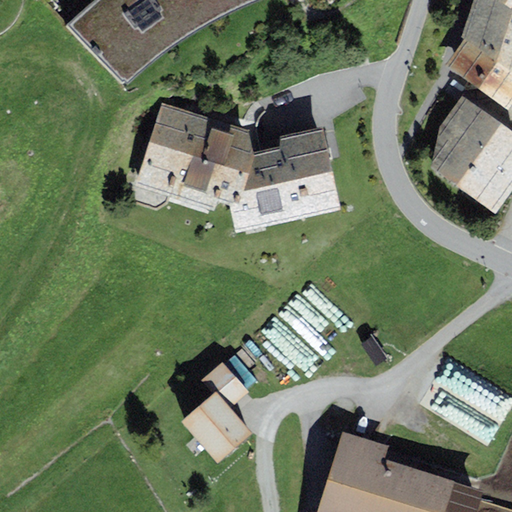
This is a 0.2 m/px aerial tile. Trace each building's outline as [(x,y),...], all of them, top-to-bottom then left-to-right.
[(238,9),(257,0),(97,0),(69,25),(128,84),(160,54),(202,28),(238,9)] [(511,0),(472,0),(461,36),(465,39),(446,66),(509,111),(511,105),(511,0)] [(434,169),(494,213),(511,189),(511,132),(463,97),(439,129),(434,169)] [(340,209),(324,127),(280,135),(279,146),(254,152),(249,131),(162,103),(135,188),(215,210),(217,201),(229,204),(237,232),(340,209)] [(452,394),(503,423),(511,406),(511,395),(449,359),(423,404),(440,414),(452,394)] [(181,422),(217,464),(253,433),(231,407),(249,392),(223,362),(202,381),(213,394),(181,422)] [(343,432),(318,511),(476,511),(483,489),(385,460),(389,445),(343,432)]
